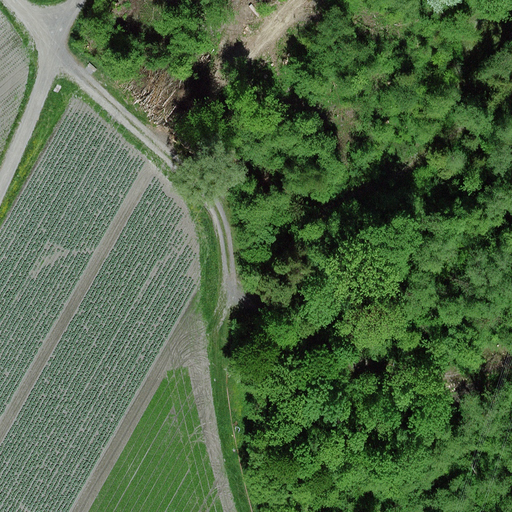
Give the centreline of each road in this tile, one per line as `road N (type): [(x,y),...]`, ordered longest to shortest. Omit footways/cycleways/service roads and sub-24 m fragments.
road 1 (track): [(54,44),(222,215),(230,288),(260,306)]
road 2 (track): [(54,44),(0,197)]
